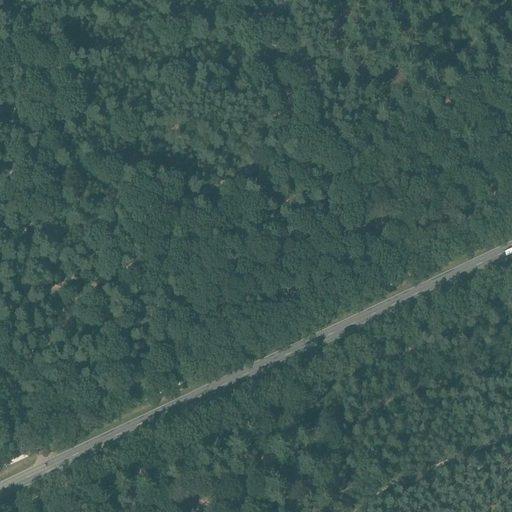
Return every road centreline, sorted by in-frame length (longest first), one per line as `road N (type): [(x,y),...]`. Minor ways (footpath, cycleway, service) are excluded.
road 1 (secondary): [(0,489),(511,247)]
road 2 (track): [(511,106),(378,167),(270,162),(141,221),(71,279),(43,289),(13,282)]
road 3 (track): [(51,0),(7,131),(26,242),(13,282)]
